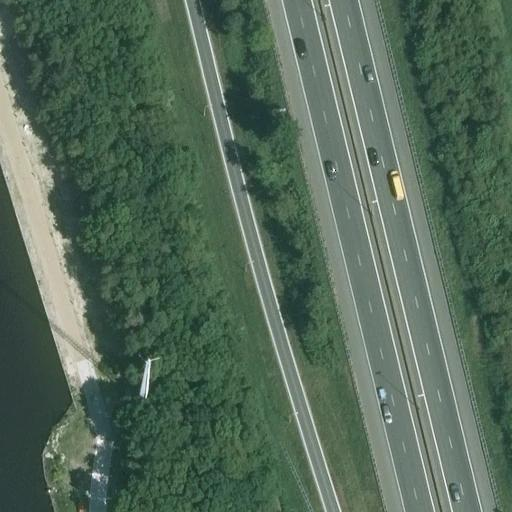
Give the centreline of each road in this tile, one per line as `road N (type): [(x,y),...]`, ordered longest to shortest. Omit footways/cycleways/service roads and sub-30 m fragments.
road 1 (motorway): [(190,0),(331,511)]
road 2 (motorway): [(466,511),(342,0)]
road 3 (motorway): [(295,0),(418,511)]
road 4 (unclassified): [(0,106),(89,389)]
